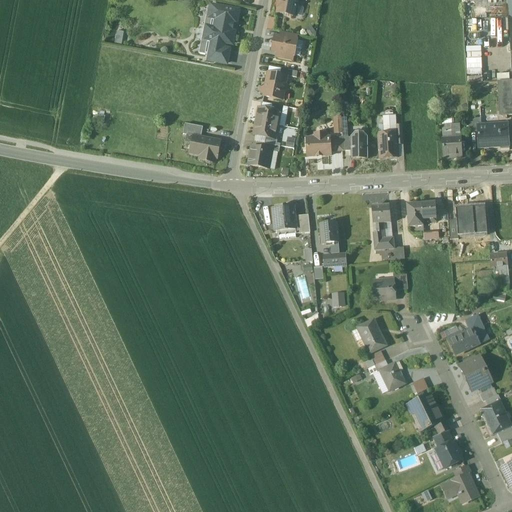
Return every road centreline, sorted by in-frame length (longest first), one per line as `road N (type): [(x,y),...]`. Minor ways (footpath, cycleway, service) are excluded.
road 1 (track): [(387,511),(233,187)]
road 2 (tertiary): [(233,187),(511,175)]
road 3 (tertiary): [(0,150),(233,187)]
road 4 (residential): [(506,507),(424,327)]
road 5 (residential): [(233,187),(265,0)]
